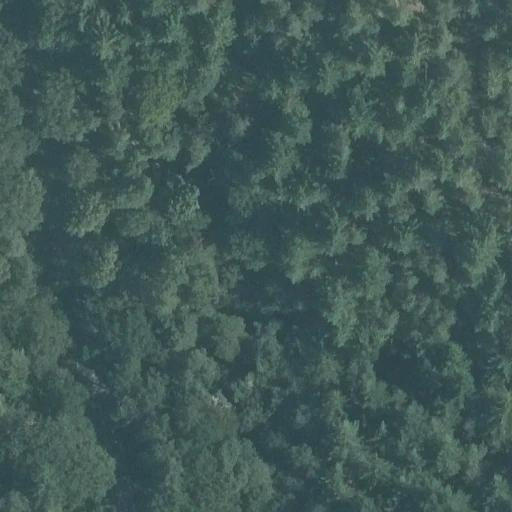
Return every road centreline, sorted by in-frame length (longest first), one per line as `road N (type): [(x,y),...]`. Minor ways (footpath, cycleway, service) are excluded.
road 1 (secondary): [(120,511),(13,0)]
road 2 (track): [(511,348),(460,0)]
